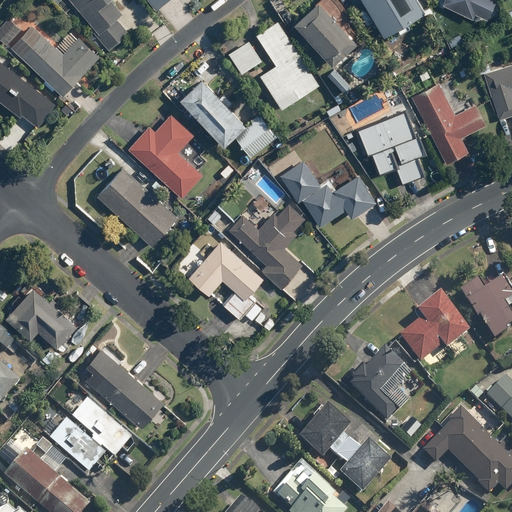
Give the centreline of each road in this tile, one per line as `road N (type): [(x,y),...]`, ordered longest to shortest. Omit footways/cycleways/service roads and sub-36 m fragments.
road 1 (secondary): [(511,191),(447,220),(373,272),(250,399)]
road 2 (residential): [(250,399),(26,203)]
road 3 (residential): [(26,203),(125,88),(232,0)]
road 4 (secondary): [(250,399),(153,511)]
